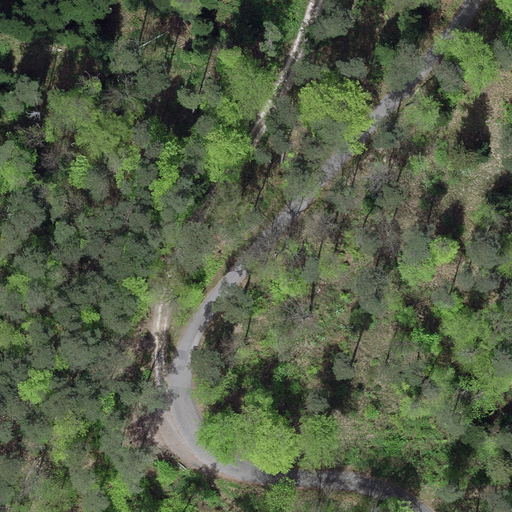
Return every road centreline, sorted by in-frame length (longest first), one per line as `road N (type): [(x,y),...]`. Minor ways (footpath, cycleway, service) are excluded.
road 1 (unclassified): [(426,511),(365,482),(272,475),(216,456),(188,420),(180,372),(215,299),(474,0)]
road 2 (track): [(182,403),(157,363),(169,274),(260,123),(314,0)]
